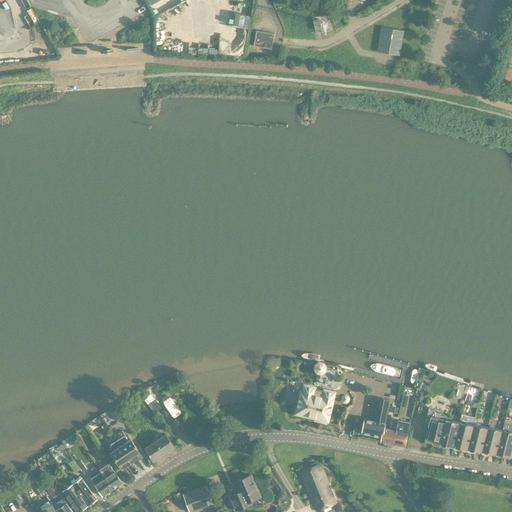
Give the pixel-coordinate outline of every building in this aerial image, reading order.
[(0,0),(0,33),(4,37),(15,31),(12,12),(4,0),(0,0)] [(377,51),(399,55),(403,31),(381,27),(377,51)] [(253,46),(271,49),(274,34),(256,31),(253,46)] [(323,363),(319,362),(315,364),(314,369),(316,373),(320,374),(324,371),(325,367),(323,363)] [(305,386),(305,384),(296,381),(293,390),(301,392),(296,413),(315,418),(314,421),(326,424),(334,393),(305,386)] [(417,395),(416,399),(419,402),(423,401),(424,396),(421,393),(417,395)] [(166,395),(162,397),(163,402),(165,407),(168,411),(172,415),(173,417),(174,418),(181,413),(180,412),(179,410),(173,401),(172,399),(171,398),(170,398),(166,395)] [(373,421),(384,424),(389,401),(378,399),(373,421)] [(154,413),(161,408),(155,400),(148,404),(154,413)] [(401,405),(399,414),(405,416),(407,406),(401,405)] [(116,421),(121,417),(117,411),(112,415),(116,421)] [(383,428),(383,429),(381,437),(380,442),(392,445),(398,420),(398,417),(391,415),(388,429),(383,428)] [(451,421),(445,420),(430,416),(424,441),(433,443),(433,442),(440,444),(441,442),(445,443),(445,445),(453,447),(453,446),(459,422),(451,420),(451,421)] [(384,424),(373,421),(364,419),(361,433),(381,437),(383,429),(383,428),(384,424)] [(402,421),(398,420),(392,445),(404,447),(407,433),(409,423),(402,421)] [(465,423),(465,424),(459,422),(453,446),(467,450),(468,449),(467,449),(473,425),(465,423)] [(479,425),(479,426),(473,425),(467,449),(468,449),(482,453),(482,452),(488,428),(479,425)] [(493,428),(493,429),(488,428),(482,452),(496,455),(496,454),(502,430),(493,428)] [(511,431),(508,431),(507,432),(502,430),(496,454),(510,458),(511,449),(511,431)] [(194,445),(201,442),(198,433),(190,436),(194,445)] [(165,434),(155,441),(164,454),(174,447),(165,434)] [(123,436),(121,437),(116,440),(119,444),(131,463),(142,456),(131,439),(128,441),(126,436),(123,436)] [(119,444),(116,440),(110,444),(110,447),(113,451),(111,453),(122,469),(131,463),(119,444)] [(153,461),(164,454),(155,441),(144,448),(153,461)] [(100,448),(97,450),(101,457),(105,455),(100,448)] [(73,459),(68,463),(75,473),(80,469),(73,459)] [(82,471),(86,469),(82,462),(78,465),(82,471)] [(109,464),(99,470),(101,472),(104,478),(112,489),(121,483),(114,471),(109,464)] [(319,464),(303,471),(300,473),(317,511),(324,508),(325,511),(332,508),(330,505),(336,502),(325,476),(319,464)] [(101,472),(95,475),(91,478),(95,484),(102,496),(112,489),(104,478),(101,472)] [(88,505),(96,499),(81,478),(73,484),(88,505)] [(260,497),(252,478),(234,485),(238,493),(230,496),(236,511),(251,504),(250,502),(260,497)] [(53,498),(60,494),(53,484),(47,488),(53,498)] [(77,511),(78,511),(88,505),(73,484),(62,491),(77,511)] [(189,511),(211,504),(205,486),(183,494),(189,511)] [(63,498),(54,504),(57,509),(56,510),(57,511),(72,511),(66,503),(63,498)]
